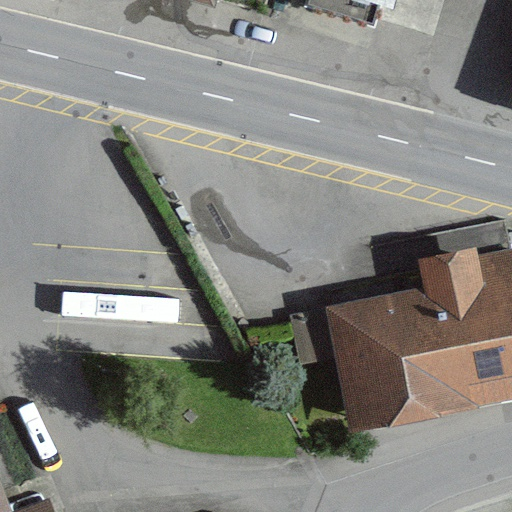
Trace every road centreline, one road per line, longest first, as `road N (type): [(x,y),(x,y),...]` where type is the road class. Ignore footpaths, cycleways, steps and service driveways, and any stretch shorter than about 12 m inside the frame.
road 1 (residential): [(363,495),(111,449),(31,356),(16,246),(33,52)]
road 2 (secondary): [(511,170),(33,52)]
road 3 (residential): [(511,449),(363,495)]
